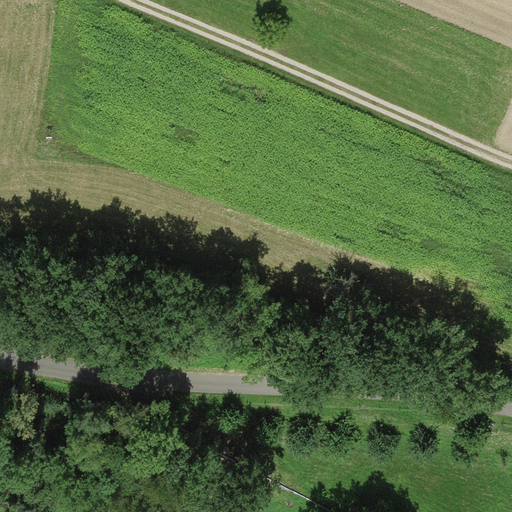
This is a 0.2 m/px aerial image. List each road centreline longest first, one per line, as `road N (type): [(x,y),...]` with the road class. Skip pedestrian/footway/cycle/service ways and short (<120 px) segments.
road 1 (track): [(0,361),(112,380),(417,394),(511,414)]
road 2 (track): [(511,162),(153,0)]
